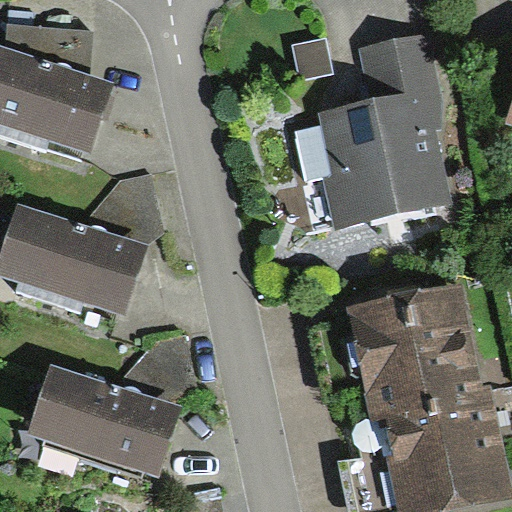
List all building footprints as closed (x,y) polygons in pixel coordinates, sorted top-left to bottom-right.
[(0,54),(0,134),(91,165),(116,92),(92,84),(95,35),(10,30),(8,57),(0,54)] [(373,109),(324,119),(338,181),(327,184),(338,235),(453,211),(437,135),(444,133),(445,102),(431,38),(361,53),(373,109)] [(327,40),(292,47),(299,85),(335,78),(327,40)] [(511,104),(511,114),(506,133),(511,135),(511,48),(482,54),(492,108),(511,104)] [(19,212),(0,270),(0,286),(126,326),(149,255),(167,238),(152,176),(121,183),(83,232),(19,212)] [(462,291),(349,314),(351,324),(314,331),(329,404),(366,396),(371,421),(355,425),(363,460),(338,466),(348,511),(497,511),(511,509),(511,492),(491,391),(483,393),(462,291)] [(51,373),(29,445),(163,487),(185,416),(202,406),(189,337),(158,342),(118,394),(51,373)] [(226,511),(224,499),(190,506),(185,511),(226,511)]
